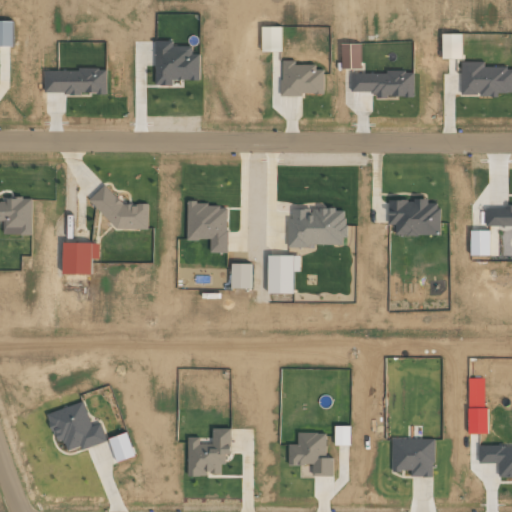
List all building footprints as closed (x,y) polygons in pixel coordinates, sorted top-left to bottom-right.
[(0,45),(12,46),(13,21),(0,20),(0,45)] [(281,51),(281,26),(261,26),(262,51),(281,51)] [(442,58),(461,58),(461,33),(442,33),(442,58)] [(199,54),(191,54),(191,45),(172,46),(172,40),(155,40),(156,85),(173,85),(173,80),(200,80),(199,54)] [(281,94),(323,94),(323,69),(316,69),(316,64),(295,64),(295,60),(281,60),(281,94)] [(461,95),(511,93),(511,66),(484,67),(484,61),(461,61),(461,95)] [(106,93),(106,70),(45,69),(44,93),(106,93)] [(413,72),(351,73),(352,91),(374,91),(374,97),(414,96),(413,72)] [(149,199),(92,197),(91,209),(105,210),(104,227),(147,228),(149,199)] [(31,234),(31,199),(0,199),(0,220),(4,221),(4,234),(31,234)] [(388,200),(389,224),(396,224),(396,235),(439,235),(439,203),(427,203),(427,199),(388,200)] [(187,240),(209,239),(209,253),(228,252),(226,203),(187,204),(187,240)] [(486,225),(511,225),(511,207),(487,207),(486,225)] [(292,209),(292,218),(288,218),(288,246),(345,246),(345,209),(292,209)] [(470,255),(489,256),(490,230),(471,230),(470,255)] [(99,259),(99,242),(63,242),(63,273),(91,274),(91,259),(99,259)] [(293,294),(293,272),(300,272),(300,255),(268,255),(267,293),(293,294)] [(91,426),(84,402),(47,413),(55,440),(63,438),(66,450),(80,446),(81,449),(106,441),(101,423),(91,426)] [(488,433),(488,408),(468,408),(468,433),(488,433)] [(350,425),(334,425),(335,445),(350,445),(350,425)] [(187,476),(206,476),(206,473),(220,473),(221,464),(225,464),(225,454),(231,454),(231,428),(213,428),(212,443),(199,443),(199,437),(188,437),(187,476)] [(135,456),(127,432),(108,438),(116,462),(135,456)] [(313,465),(313,476),(333,476),(333,457),(326,457),(326,433),(297,433),(297,444),(288,444),(288,464),(313,465)] [(434,476),(434,438),(392,439),(392,471),(409,471),(409,476),(434,476)] [(498,463),(499,477),(511,477),(511,445),(479,446),(479,463),(498,463)]
